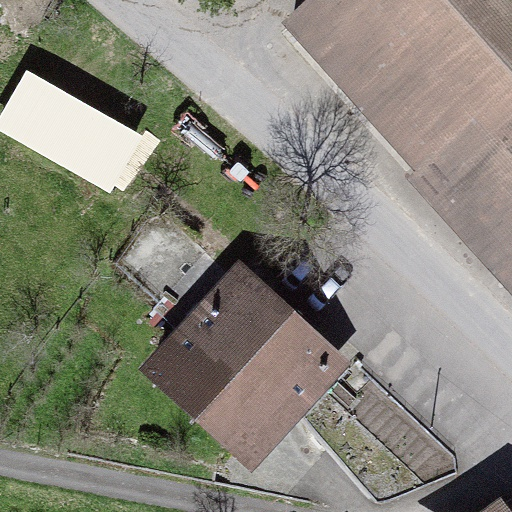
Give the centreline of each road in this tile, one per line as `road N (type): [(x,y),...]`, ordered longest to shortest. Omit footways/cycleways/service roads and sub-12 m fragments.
road 1 (unclassified): [(106,0),(511,359)]
road 2 (track): [(0,462),(262,511)]
road 3 (track): [(319,511),(478,484),(511,460)]
